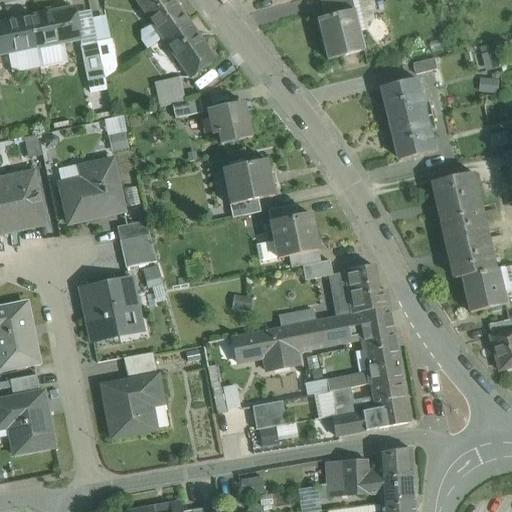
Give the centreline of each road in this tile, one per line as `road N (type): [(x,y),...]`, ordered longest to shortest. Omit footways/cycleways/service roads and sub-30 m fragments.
road 1 (unclassified): [(500,441),(491,408),(408,294),(353,174),(214,0)]
road 2 (residential): [(463,451),(445,440),(409,437),(98,487)]
road 3 (residential): [(98,487),(46,253)]
